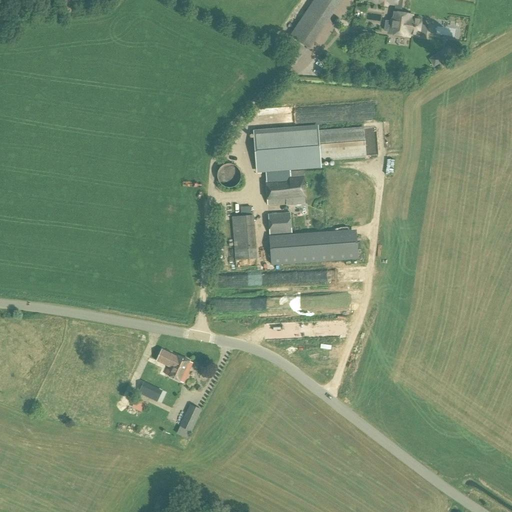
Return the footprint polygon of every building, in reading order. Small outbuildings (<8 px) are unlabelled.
[(314,0),(313,1),(332,14),(341,0),(314,0)] [(371,0),(371,3),(395,7),(394,14),(401,15),(403,0),(401,0),(371,0)] [(412,19),(412,16),(401,15),(394,14),(393,22),(391,22),(391,23),(385,22),(384,31),(390,32),(389,34),(409,37),(410,35),(420,36),(422,20),(412,19)] [(309,49),(321,31),(302,18),(290,36),(309,49)] [(435,55),(428,59),(434,67),(440,63),(435,55)] [(320,167),(320,160),(366,157),(364,129),(318,132),(318,129),(254,133),(257,171),(266,170),(274,170),(277,170),(277,177),(290,176),(289,169),(320,167)] [(229,188),(231,188),(233,188),(234,187),(236,186),(238,184),(239,183),(240,181),(241,179),(241,177),(241,175),(240,173),(240,171),(239,169),(237,168),(236,166),(234,165),(232,165),(230,164),(228,164),(226,165),(224,165),(223,166),(221,167),(220,169),(219,170),(218,172),(217,174),(217,176),(217,178),(218,180),(219,182),(220,184),(221,185),(223,186),(225,187),(227,188),(229,188)] [(274,177),(274,170),(266,170),(268,205),(286,204),(287,206),(306,204),(303,171),(290,172),(290,176),(274,177)] [(251,215),(250,207),(240,208),(241,216),(231,217),(235,261),(257,259),(254,215),(251,215)] [(269,235),(292,234),(290,213),(267,215),(269,235)] [(230,311),(243,310),(242,299),(229,300),(230,311)] [(177,358),(162,351),(157,362),(169,367),(166,375),(183,383),(192,364),(177,357),(177,358)] [(93,385),(106,386),(107,373),(94,373),(93,385)] [(144,382),(138,393),(153,400),(158,389),(144,382)] [(136,399),(132,408),(142,412),(146,403),(136,399)] [(191,432),(202,410),(190,404),(179,427),(191,432)]
